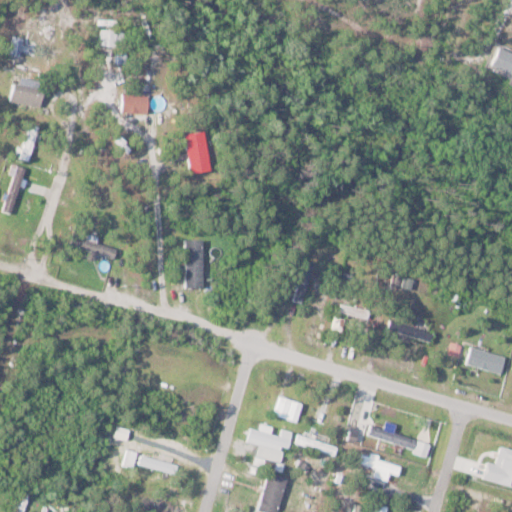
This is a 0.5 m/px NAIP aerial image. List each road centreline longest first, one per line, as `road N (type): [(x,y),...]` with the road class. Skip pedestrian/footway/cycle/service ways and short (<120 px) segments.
road 1 (residential): [(511,422),(315,367),(30,270)]
road 2 (residential): [(251,345),(202,511)]
